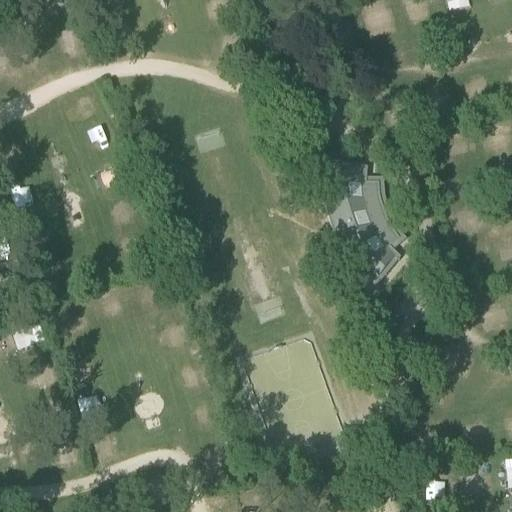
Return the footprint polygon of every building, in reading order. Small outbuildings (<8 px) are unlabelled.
[(218,34),(224,56),(243,51),(238,29),(218,34)] [(485,74),(462,76),(465,103),(487,101),(485,74)] [(437,86),(424,88),(427,114),(441,113),(437,86)] [(78,99),(85,116),(105,107),(98,90),(78,99)] [(386,94),(386,115),(405,116),(405,94),(386,94)] [(485,158),(508,156),(506,125),(483,127),(485,158)] [(93,135),(98,148),(118,141),(113,127),(93,135)] [(434,162),(450,168),(455,151),(439,146),(434,162)] [(121,158),(102,164),(109,185),(128,178),(121,158)] [(399,260),(388,248),(398,241),(394,237),(391,233),(389,228),(386,224),(384,219),(382,215),(380,210),(379,205),(378,200),(377,195),(377,190),(377,185),(364,185),(365,169),(324,163),(323,169),(323,176),(322,182),(322,189),(323,195),(323,202),(324,208),(326,215),(327,221),(329,228),(331,234),(334,240),(336,246),(339,252),(342,257),(346,263),(350,268),(354,274),(358,279),(362,283),(367,288),(372,292),(399,260)] [(443,204),(475,197),(469,173),(438,180),(443,204)] [(444,214),(451,237),(484,227),(477,204),(444,214)] [(123,234),(115,254),(143,265),(151,245),(123,234)] [(494,241),(500,269),(511,266),(511,243),(511,238),(494,241)] [(87,278),(109,271),(103,251),(81,258),(87,278)] [(115,291),(96,297),(104,326),(124,320),(115,291)] [(477,309),(486,326),(501,317),(492,301),(477,309)] [(64,331),(85,326),(80,305),(58,311),(64,331)] [(158,325),(161,347),(193,342),(189,320),(158,325)] [(449,345),(442,361),(458,368),(465,352),(449,345)] [(177,372),(186,396),(212,387),(203,362),(177,372)] [(31,389),(57,386),(54,364),(28,367),(31,389)] [(85,420),(112,409),(104,390),(77,401),(85,420)] [(42,400),(47,419),(67,414),(62,395),(42,400)] [(217,408),(186,411),(188,435),(220,431),(217,408)] [(418,441),(435,450),(450,424),(433,414),(418,441)] [(464,425),(467,444),(490,440),(486,421),(464,425)] [(511,438),(511,424),(498,427),(499,439),(511,438)] [(197,455),(203,477),(231,469),(224,447),(197,455)]
